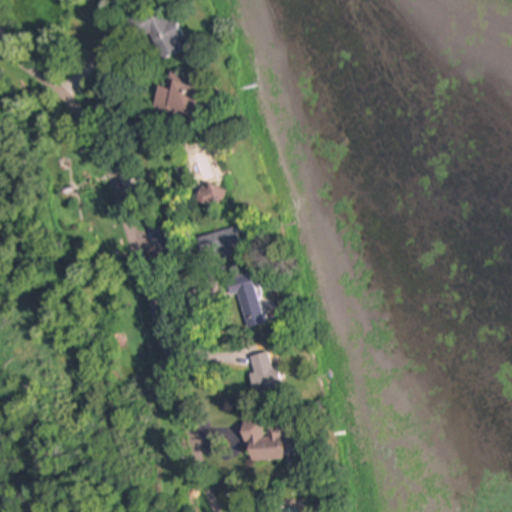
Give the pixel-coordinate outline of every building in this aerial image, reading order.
[(159,59),(185,51),(171,8),(134,20),(139,35),(150,31),(159,59)] [(158,86),(153,107),(190,117),(199,81),(171,73),(166,89),(158,86)] [(225,193),(208,182),(195,200),(213,212),(225,193)] [(244,252),(236,227),(197,239),(203,258),(220,252),(222,259),(244,252)] [(263,319),(248,274),(228,280),(243,326),(263,319)] [(248,375),(254,393),(280,386),(269,352),(249,358),(254,373),(248,375)] [(283,461),(281,428),(263,429),(262,422),(241,423),(242,443),(248,443),(249,463),(283,461)]
